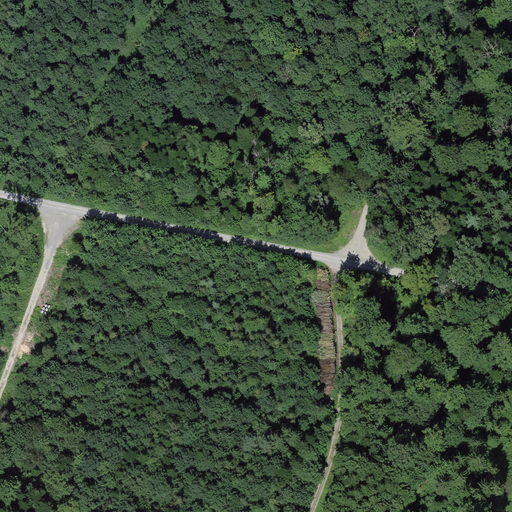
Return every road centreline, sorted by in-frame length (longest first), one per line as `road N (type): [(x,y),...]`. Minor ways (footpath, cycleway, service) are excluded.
road 1 (track): [(0,194),(511,297)]
road 2 (track): [(353,0),(382,43),(394,88),(389,136),(353,263)]
road 3 (track): [(316,511),(337,445),(339,261)]
road 4 (track): [(0,396),(63,207)]
